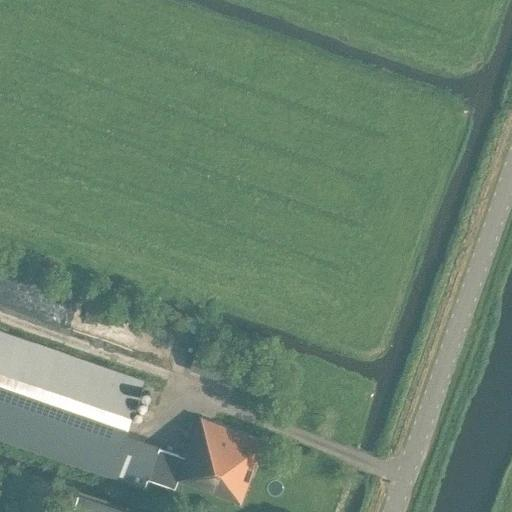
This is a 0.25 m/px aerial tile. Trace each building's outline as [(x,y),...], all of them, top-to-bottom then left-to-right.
[(136,335),(142,321),(121,311),(115,325),(136,335)] [(160,445),(125,431),(144,377),(0,327),(0,434),(144,485),(160,445)] [(188,366),(254,390),(263,360),(199,337),(188,366)] [(160,468),(239,500),(262,437),(199,413),(187,445),(170,439),(160,468)] [(68,511),(125,511),(127,506),(76,489),(68,511)]
